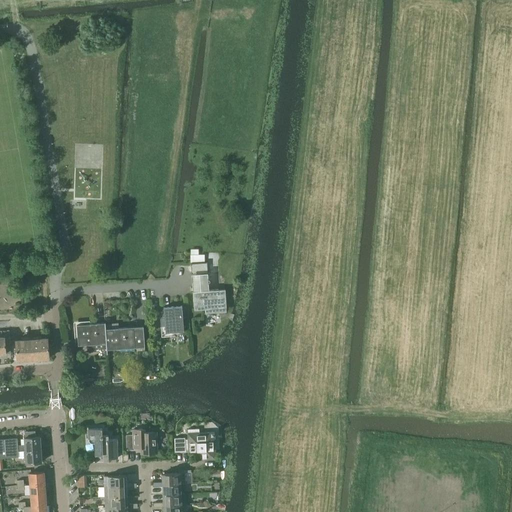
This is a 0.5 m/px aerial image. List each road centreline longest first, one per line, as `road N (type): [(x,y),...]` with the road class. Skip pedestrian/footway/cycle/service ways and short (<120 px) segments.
road 1 (unclassified): [(54,294),(62,229),(30,47),(20,32),(0,28)]
road 2 (residential): [(54,294),(185,282)]
